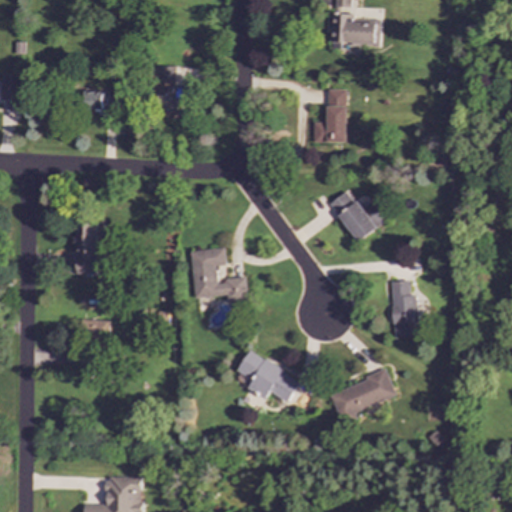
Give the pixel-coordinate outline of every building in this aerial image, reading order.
[(379,45),(379,21),(350,21),(350,0),(332,0),(332,44),(379,45)] [(175,67),(158,66),(158,82),(174,82),(175,67)] [(0,99),(17,99),(18,74),(0,74),(0,99)] [(187,112),(186,88),(157,88),(157,112),(187,112)] [(312,142),(344,143),(345,89),(326,89),(326,122),(313,122),(312,142)] [(102,109),(102,92),(83,92),(83,108),(102,109)] [(115,95),(105,94),(105,108),(115,108),(115,95)] [(358,242),(386,220),(370,201),(359,209),(345,190),(328,203),(358,242)] [(77,274),(98,274),(98,251),(96,251),(97,233),(101,233),(101,220),(77,220),(77,274)] [(190,251),(194,298),(226,295),(227,302),(247,300),(245,278),(217,280),(215,266),(225,265),(224,248),(190,251)] [(416,295),(409,295),(408,280),(391,281),(393,338),(418,337),(416,295)] [(109,321),(80,320),(80,341),(108,342),(109,321)] [(237,371),(252,380),(248,389),(265,399),(269,392),(288,402),(300,381),(249,351),(237,371)] [(396,396),(386,371),(330,393),(340,418),(396,396)] [(141,511),(141,477),(105,477),(105,504),(84,504),(84,511),(141,511)]
